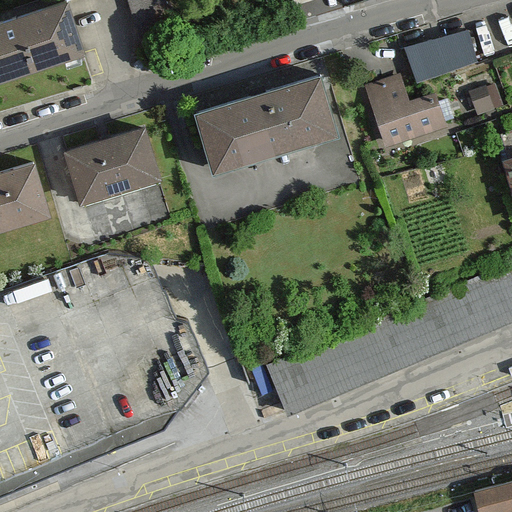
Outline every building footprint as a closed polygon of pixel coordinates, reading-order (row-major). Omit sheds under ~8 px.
[(53,0),(0,15),(0,82),(79,59),(61,0),(53,0)] [(168,0),(136,0),(153,62),(154,65),(184,54),(168,0)] [(407,49),(417,81),(477,62),(467,30),(407,49)] [(193,108),(211,169),(333,133),(315,72),(193,108)] [(364,83),(375,124),(429,109),(425,94),(406,99),(399,74),(364,83)] [(63,150),(79,203),(156,180),(140,127),(63,150)] [(511,149),(500,153),(511,203),(511,149)] [(0,164),(0,230),(46,217),(28,156),(0,164)] [(0,488),(167,422),(219,359),(157,253),(95,247),(0,286),(0,488)] [(511,253),(259,359),(283,415),(511,319),(511,253)] [(511,511),(511,481),(473,492),(478,511),(511,511)]
